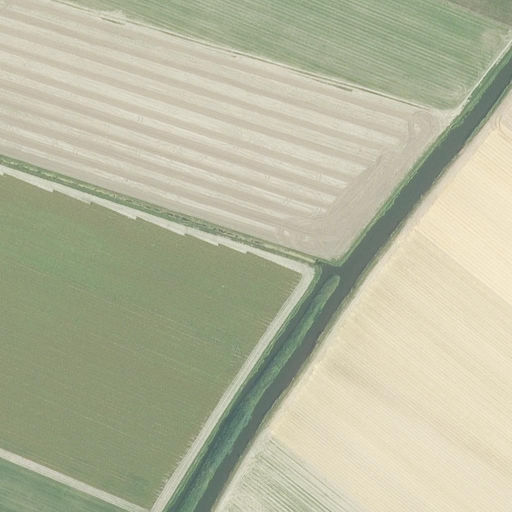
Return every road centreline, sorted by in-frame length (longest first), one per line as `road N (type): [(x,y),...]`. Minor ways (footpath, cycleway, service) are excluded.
road 1 (track): [(160,511),(309,272),(0,167)]
road 2 (track): [(448,118),(57,0)]
